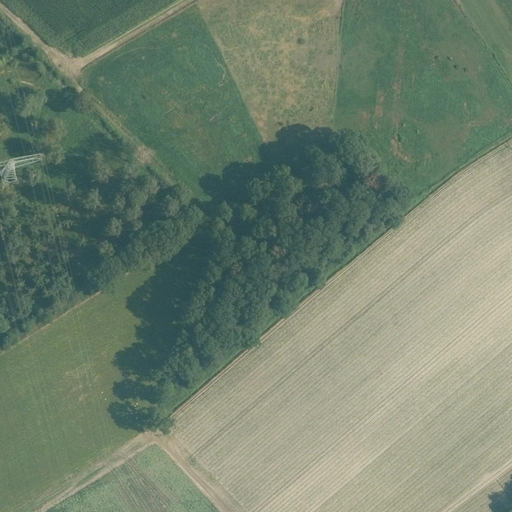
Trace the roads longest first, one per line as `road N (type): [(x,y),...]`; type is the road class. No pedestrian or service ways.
road 1 (track): [(0,338),(332,131)]
road 2 (track): [(0,7),(68,73),(189,0)]
